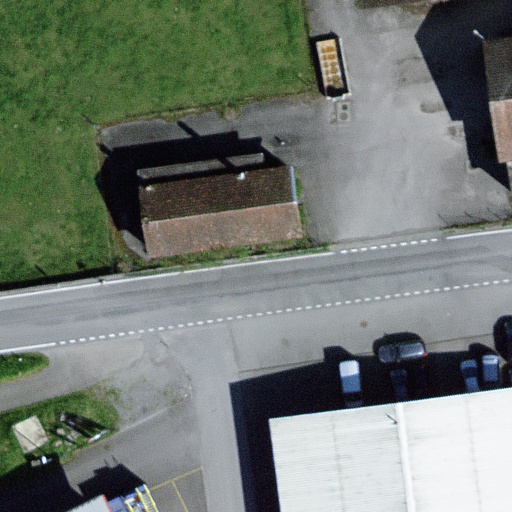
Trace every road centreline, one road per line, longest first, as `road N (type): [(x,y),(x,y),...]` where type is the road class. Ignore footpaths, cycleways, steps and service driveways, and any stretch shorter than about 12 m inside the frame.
road 1 (tertiary): [(0,327),(511,258)]
road 2 (track): [(201,298),(232,511)]
